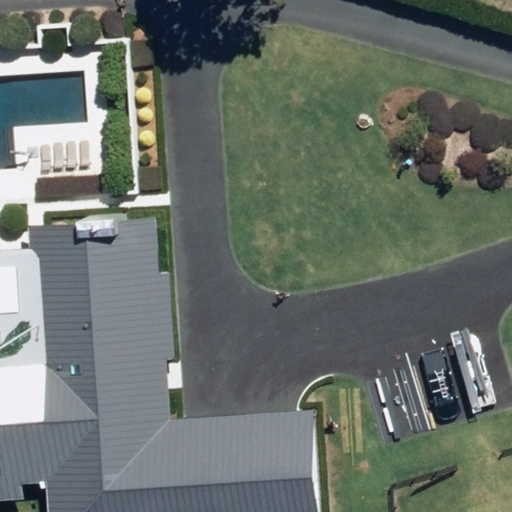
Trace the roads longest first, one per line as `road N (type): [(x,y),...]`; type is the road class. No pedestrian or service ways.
road 1 (unknown): [(129,0),(169,317),(197,359),(257,370),(360,343),(511,282)]
road 2 (unknown): [(511,83),(278,12),(211,0)]
